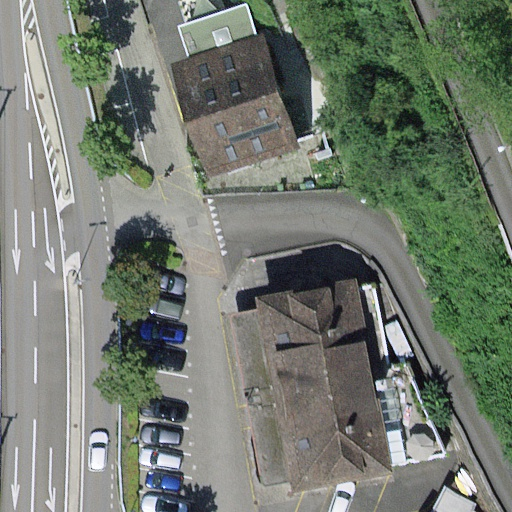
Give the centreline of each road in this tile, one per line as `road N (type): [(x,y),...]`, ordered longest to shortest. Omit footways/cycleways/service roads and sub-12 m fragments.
road 1 (residential): [(511,498),(388,253),(365,227),(333,218),(193,221),(91,225),(47,236)]
road 2 (primary): [(47,236),(47,511)]
road 3 (primary): [(23,0),(47,236)]
road 4 (residential): [(428,0),(511,216)]
